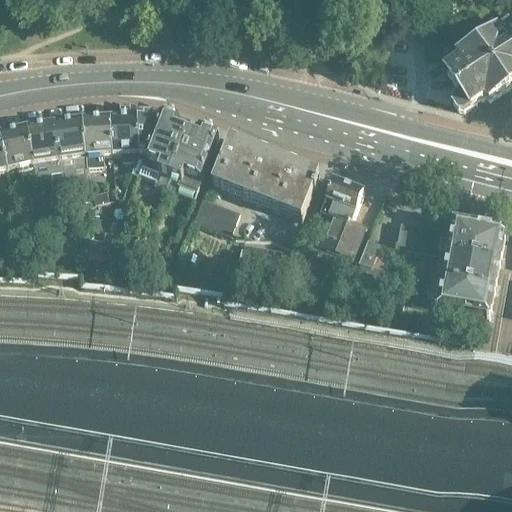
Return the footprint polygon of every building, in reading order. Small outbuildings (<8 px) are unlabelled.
[(498,36),(480,48),(511,91),(511,89),(511,32),(501,40),(498,36)] [(461,96),(455,101),(453,106),(459,115),(465,116),(471,111),(472,112),(487,101),(490,105),(511,91),(480,48),(460,61),(463,66),(448,76),(461,96)] [(162,124),(140,179),(156,186),(155,191),(167,194),(190,135),(181,131),(179,125),(167,120),(161,123),(162,124)] [(137,121),(111,123),(112,160),(122,159),(123,168),(137,167),(141,158),(139,121),(137,121)] [(160,123),(139,121),(141,158),(137,167),(133,177),(140,179),(162,124),(161,123),(160,123)] [(111,123),(83,124),(86,162),(88,162),(89,174),(105,173),(104,161),(112,160),(111,123)] [(82,124),(54,129),(60,166),(61,165),(62,175),(64,188),(67,209),(90,206),(88,162),(86,162),(83,124),(82,124)] [(54,129),(26,133),(34,169),(60,166),(54,129)] [(26,133),(0,138),(0,142),(8,176),(34,169),(26,133)] [(200,139),(190,135),(167,194),(175,197),(180,192),(198,199),(202,189),(201,189),(220,141),(202,134),(200,139)] [(0,142),(0,177),(8,176),(0,142)] [(231,145),(213,190),(243,202),(261,157),(231,145)] [(261,157),(243,202),(272,214),(290,169),(261,157)] [(290,169),(272,214),(302,225),(314,196),(316,197),(319,189),(317,188),(320,180),(290,169)] [(64,188),(62,175),(53,176),(56,189),(64,188)] [(330,221),(319,251),(350,264),(354,265),(359,251),(358,251),(366,231),(353,227),(365,198),(336,187),(327,209),(325,208),(321,217),(330,221)] [(108,206),(106,196),(93,199),(95,209),(108,206)] [(204,203),(194,227),(232,241),(241,218),(204,203)] [(439,257),(440,258),(500,270),(506,241),(504,238),(503,237),(455,228),(454,230),(447,229),(445,230),(444,231),(443,232),(438,254),(439,257)] [(426,234),(401,229),(397,250),(423,255),(426,234)] [(27,250),(31,262),(52,263),(47,237),(33,240),(34,249),(27,250)] [(368,245),(359,268),(372,271),(381,249),(368,245)] [(307,250),(304,258),(347,274),(350,264),(319,251),(313,248),(307,250)] [(89,264),(92,253),(74,250),(74,251),(74,261),(75,261),(89,264)] [(229,280),(238,281),(238,283),(306,295),(310,268),(282,263),(283,256),(245,250),(244,256),(243,256),(242,257),(233,256),(229,280)] [(74,261),(74,251),(52,251),(52,262),(74,262),(74,261)] [(104,267),(108,257),(92,253),(89,264),(104,267)] [(108,257),(104,267),(124,270),(127,263),(108,257)] [(500,270),(440,258),(442,260),(447,261),(442,286),(495,296),(500,270)] [(162,266),(139,264),(136,271),(162,276),(162,266)] [(359,268),(356,278),(350,304),(368,309),(375,284),(379,284),(383,275),(359,268)] [(442,286),(437,313),(490,323),(495,296),(442,286)] [(405,300),(395,298),(394,301),(392,314),(401,316),(405,300)] [(378,511),(511,511),(511,425),(316,391),(211,373),(122,360),(63,354),(4,350),(0,350),(0,444),(6,445),(72,457),(150,472),(251,490),(352,507),(378,511)]
